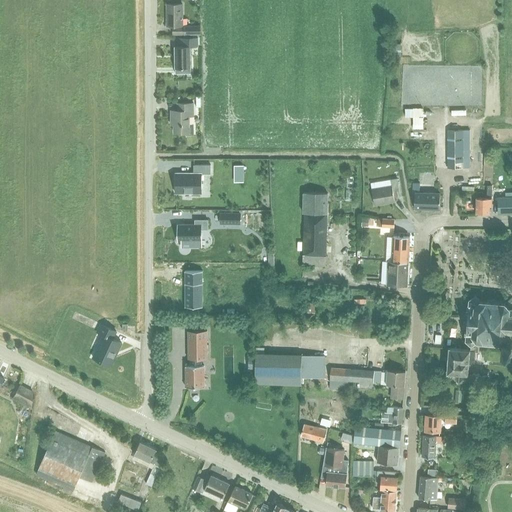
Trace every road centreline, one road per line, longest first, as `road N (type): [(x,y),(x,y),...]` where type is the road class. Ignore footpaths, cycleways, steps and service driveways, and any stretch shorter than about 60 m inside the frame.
road 1 (unclassified): [(143,422),(146,0)]
road 2 (residential): [(407,511),(418,222)]
road 3 (tertiary): [(337,511),(143,422)]
road 4 (tertiary): [(143,422),(0,351)]
